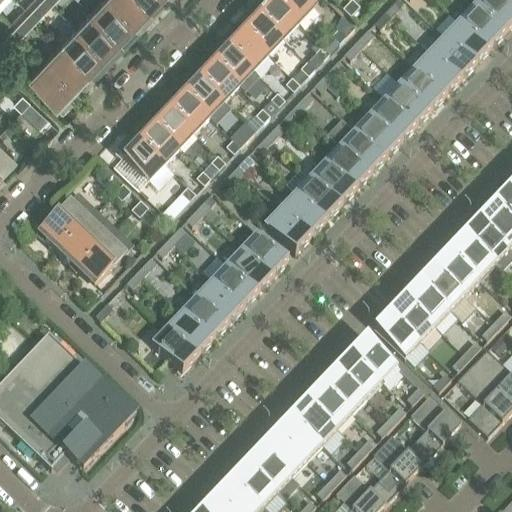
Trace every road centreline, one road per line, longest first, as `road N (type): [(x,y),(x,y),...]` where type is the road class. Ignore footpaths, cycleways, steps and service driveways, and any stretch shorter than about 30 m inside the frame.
road 1 (residential): [(511,67),(170,422)]
road 2 (residential): [(178,511),(511,155)]
road 3 (residential): [(0,228),(217,0)]
road 4 (residential): [(170,422),(0,261)]
road 5 (residential): [(170,422),(82,511)]
